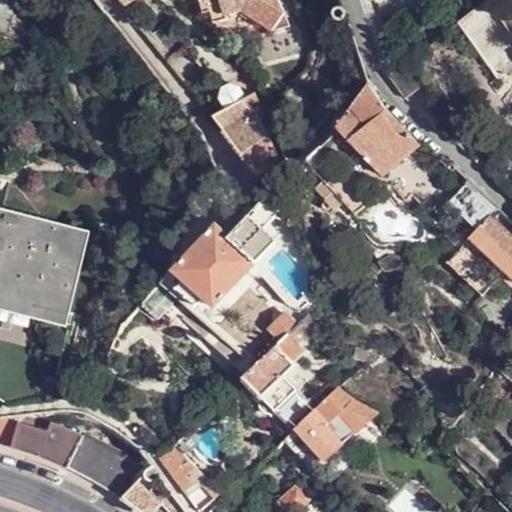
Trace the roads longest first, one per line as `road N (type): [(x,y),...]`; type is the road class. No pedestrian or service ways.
road 1 (residential): [(349,0),(374,74),(396,105),(511,206)]
road 2 (residential): [(194,110),(107,0)]
